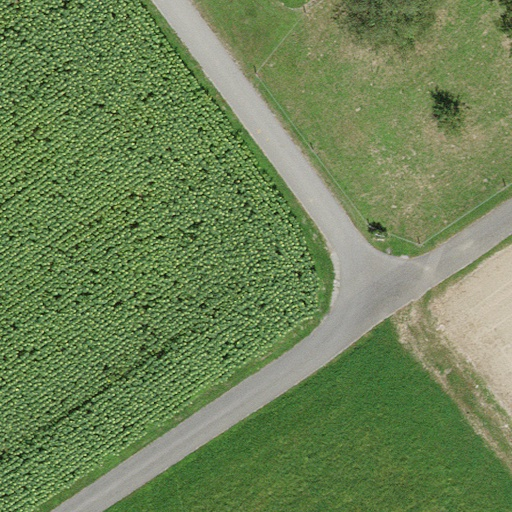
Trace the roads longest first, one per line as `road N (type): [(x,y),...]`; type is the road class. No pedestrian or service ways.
road 1 (unclassified): [(511,214),(77,511)]
road 2 (track): [(165,0),(382,303)]
